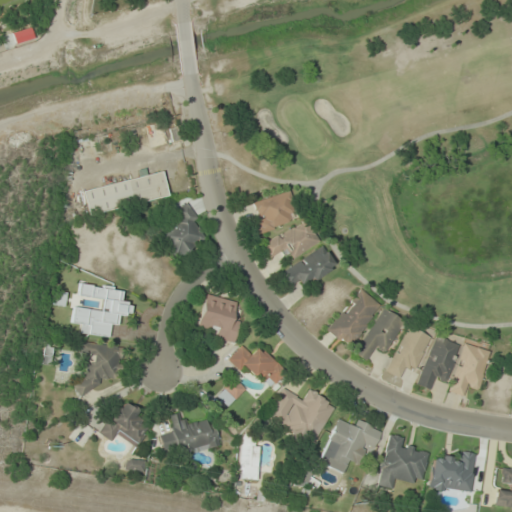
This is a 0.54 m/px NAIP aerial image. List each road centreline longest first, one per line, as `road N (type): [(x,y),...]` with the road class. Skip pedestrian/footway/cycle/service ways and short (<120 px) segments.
road 1 (residential): [(181,0),(189,93),(226,268),(300,347),(403,407),(511,428)]
road 2 (residential): [(226,268),(173,303),(167,376)]
